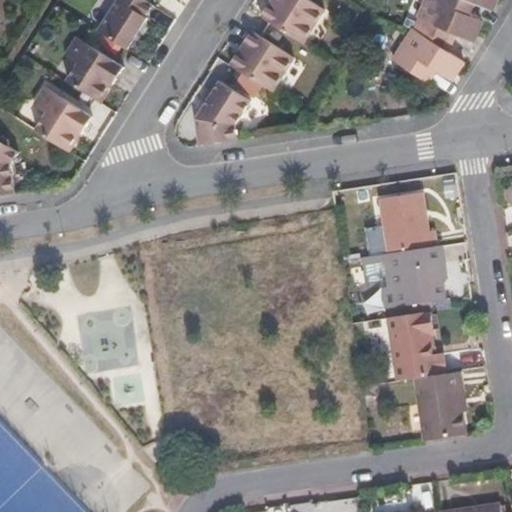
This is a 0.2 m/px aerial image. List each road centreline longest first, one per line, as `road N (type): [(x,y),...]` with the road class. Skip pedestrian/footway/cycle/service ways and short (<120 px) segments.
road 1 (residential): [(192,511),(216,492),(510,444),(466,141)]
road 2 (residential): [(91,209),(466,141)]
road 3 (residential): [(91,209),(223,0)]
